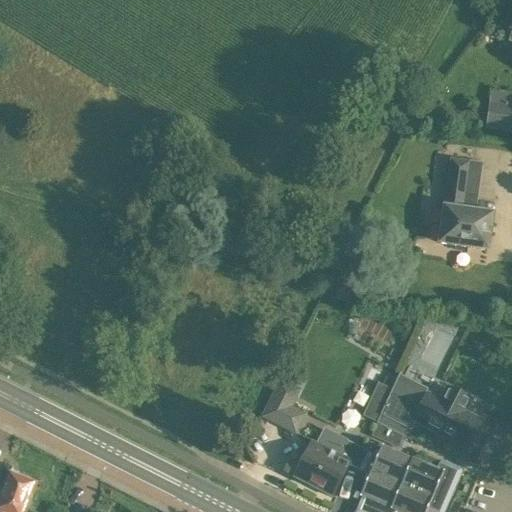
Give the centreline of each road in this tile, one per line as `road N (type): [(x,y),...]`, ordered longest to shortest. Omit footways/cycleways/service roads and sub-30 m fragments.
road 1 (primary): [(204,488),(0,384)]
road 2 (primary): [(0,400),(197,501)]
